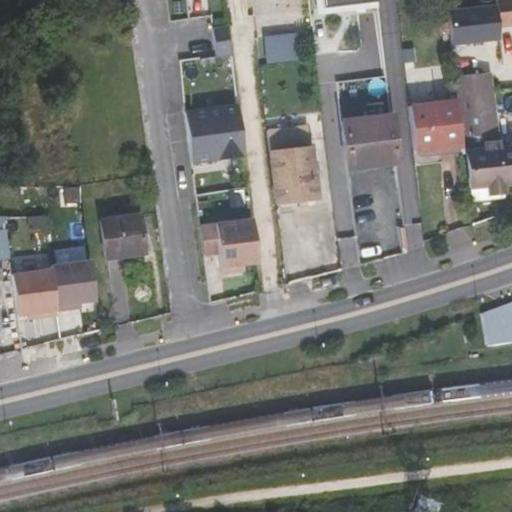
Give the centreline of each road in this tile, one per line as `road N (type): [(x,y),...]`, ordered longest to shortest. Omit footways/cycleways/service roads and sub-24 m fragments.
road 1 (residential): [(190,351),(141,0)]
road 2 (secondary): [(511,260),(190,351)]
road 3 (secondary): [(190,351),(0,398)]
